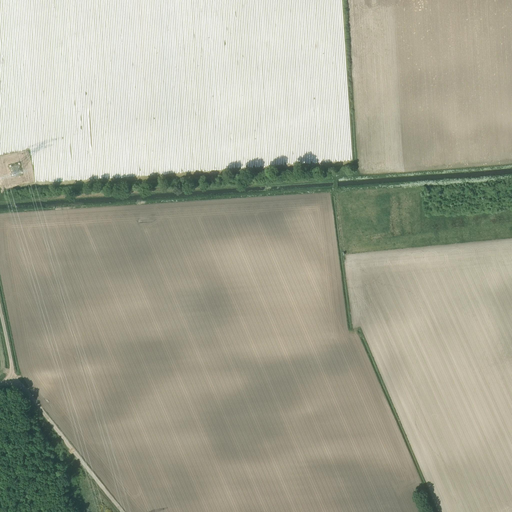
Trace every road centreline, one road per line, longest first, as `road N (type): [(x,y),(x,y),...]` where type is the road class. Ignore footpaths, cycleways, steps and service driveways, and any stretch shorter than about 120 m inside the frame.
road 1 (track): [(349,0),(359,164),(358,173),(336,178),(336,190)]
road 2 (track): [(122,511),(11,376)]
